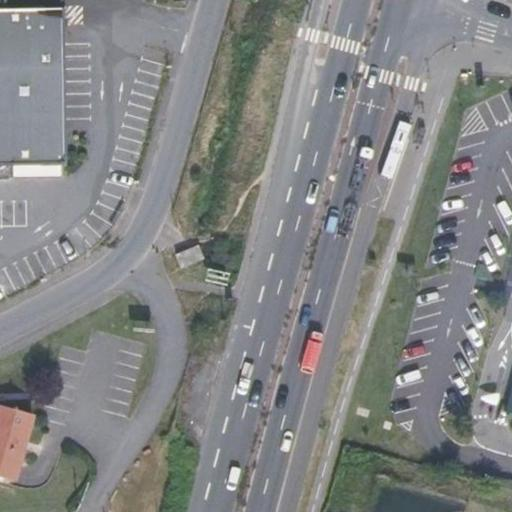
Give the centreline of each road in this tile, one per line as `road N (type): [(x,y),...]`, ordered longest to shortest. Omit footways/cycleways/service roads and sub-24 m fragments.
road 1 (primary): [(262,511),(400,0)]
road 2 (primary): [(344,0),(216,511)]
road 3 (unclassified): [(212,0),(158,206),(140,239),(118,270),(0,333)]
